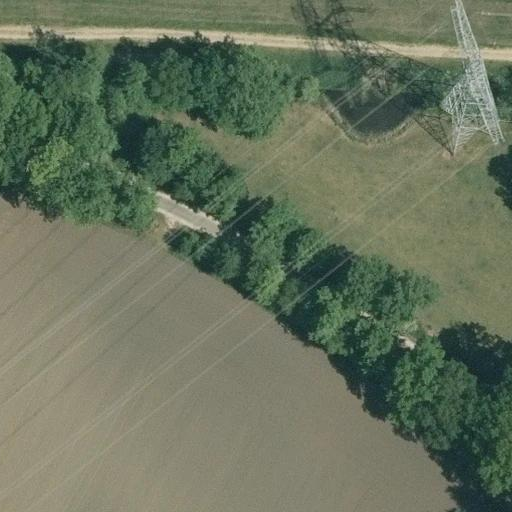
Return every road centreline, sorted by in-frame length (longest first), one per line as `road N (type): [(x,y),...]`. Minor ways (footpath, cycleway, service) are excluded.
road 1 (unclassified): [(511,430),(216,231),(152,198),(0,143)]
road 2 (track): [(0,39),(511,59)]
